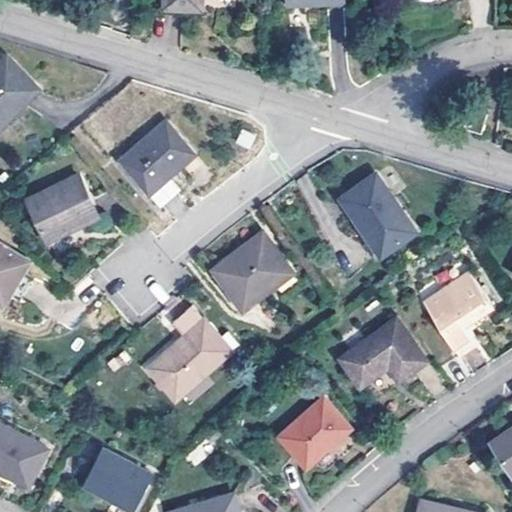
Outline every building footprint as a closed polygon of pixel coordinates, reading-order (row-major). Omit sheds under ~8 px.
[(0,60),(0,125),(41,88),(7,54),(0,60)] [(462,126),(484,132),(488,108),(469,102),(462,126)] [(122,158),(150,190),(195,153),(166,119),(122,158)] [(343,194),(385,255),(421,229),(379,170),(343,194)] [(27,195),(48,240),(100,215),(78,172),(27,195)] [(215,267),(246,309),(296,271),(267,230),(215,267)] [(0,241),(0,302),(3,304),(32,260),(0,241)] [(424,301),(459,356),(478,344),(466,326),(494,306),(471,270),(424,301)] [(176,395),(233,349),(191,301),(171,320),(182,333),(148,364),(176,395)] [(399,378),(428,360),(397,317),(340,356),(361,385),(390,366),(399,378)] [(281,432),(308,466),(353,427),(326,397),(281,432)] [(0,419),(0,470),(29,486),(50,445),(0,419)] [(511,425),(493,438),(511,466),(511,425)] [(84,484),(132,507),(152,472),(104,448),(84,484)] [(168,509),(168,511),(241,511),(235,489),(168,509)] [(485,511),(422,497),(419,511),(485,511)]
